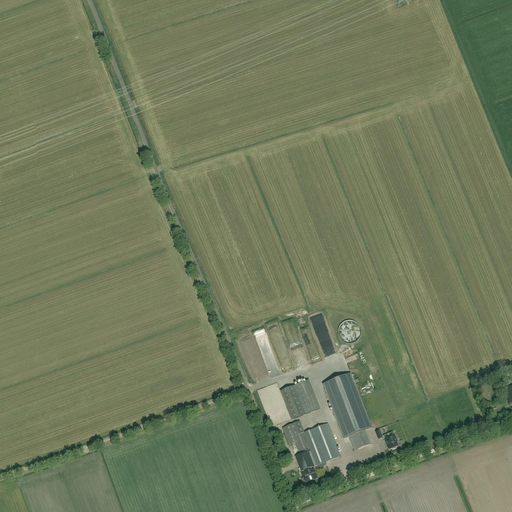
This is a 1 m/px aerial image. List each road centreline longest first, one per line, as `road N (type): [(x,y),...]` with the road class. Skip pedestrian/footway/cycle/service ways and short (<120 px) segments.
road 1 (unclassified): [(295,511),(87,0)]
road 2 (track): [(247,388),(0,475)]
road 3 (track): [(292,504),(511,424)]
